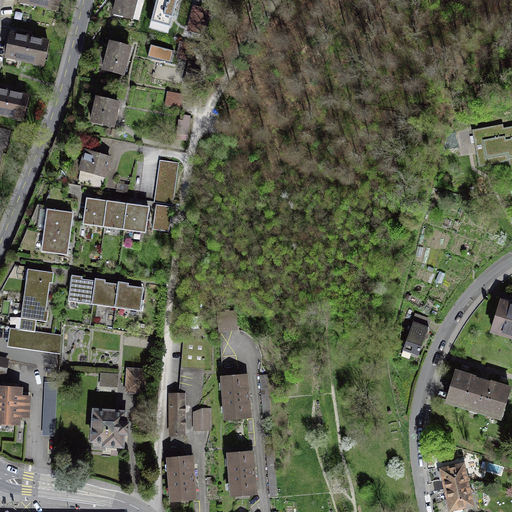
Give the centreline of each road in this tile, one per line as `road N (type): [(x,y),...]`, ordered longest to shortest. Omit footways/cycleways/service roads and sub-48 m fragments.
road 1 (residential): [(511,259),(470,294),(434,353),(415,435),(425,511)]
road 2 (tertiary): [(87,0),(63,96),(0,253)]
road 3 (tertiary): [(4,477),(113,497),(142,511)]
road 4 (track): [(275,0),(203,119)]
